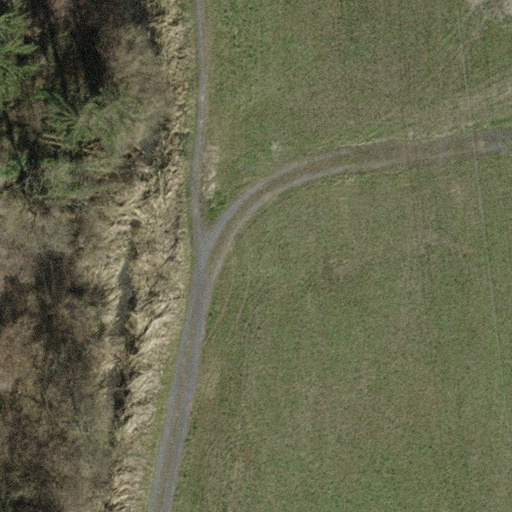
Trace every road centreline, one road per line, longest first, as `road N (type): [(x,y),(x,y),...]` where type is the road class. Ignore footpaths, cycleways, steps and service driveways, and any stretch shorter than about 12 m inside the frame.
road 1 (track): [(511,138),(396,150),(249,195),(201,272),(162,511)]
road 2 (track): [(183,0),(201,272)]
